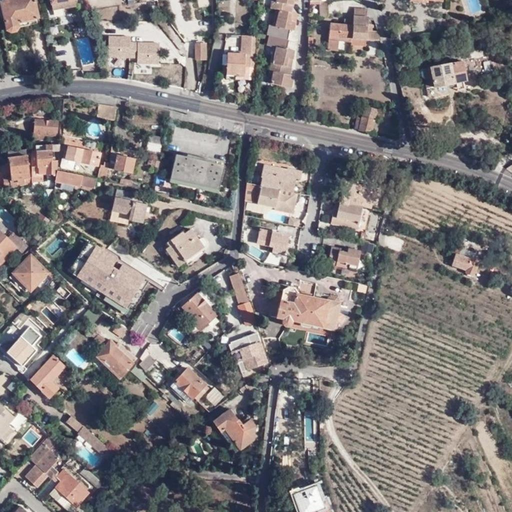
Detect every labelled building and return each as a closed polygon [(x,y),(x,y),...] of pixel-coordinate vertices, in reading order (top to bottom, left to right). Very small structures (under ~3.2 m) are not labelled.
[(34,0),(6,0),(3,1),(0,1),(0,2),(6,30),(40,22),(34,0)] [(275,9),(274,18),(277,19),(276,23),(273,22),(269,22),(266,36),(278,38),(276,48),(275,56),(272,56),(267,83),(292,87),(293,80),(290,79),(287,79),(288,74),(291,74),(292,68),(291,67),(293,59),(289,59),(291,49),(287,49),(289,40),(288,39),(290,29),(291,21),(295,21),(297,13),(291,12),(293,5),(290,4),(291,0),(293,1),(296,1),(296,0),(270,0),(269,7),(275,9)] [(328,6),(328,2),(327,2),(327,0),(309,0),(310,1),(320,1),(320,16),(328,17),(328,6)] [(72,7),(70,1),(51,4),(52,10),(72,7)] [(354,7),(353,16),(366,16),(366,8),(354,7)] [(75,34),(91,31),(87,15),(72,18),(75,34)] [(367,24),(368,16),(366,16),(353,16),(353,19),(352,25),(343,24),(330,23),(327,48),(336,49),(337,40),(337,37),(365,40),(379,42),(376,32),(367,31),(366,30),(371,30),(372,25),(367,24)] [(395,30),(397,42),(405,41),(403,29),(395,30)] [(243,66),(253,67),(255,37),(240,36),(239,50),(239,54),(233,53),(226,53),(224,73),(233,74),(234,72),(243,72),(243,66)] [(137,63),(159,64),(159,44),(130,43),(130,37),(108,37),(108,57),(137,58),(137,63)] [(365,46),(365,40),(337,37),(337,40),(350,42),(350,45),(365,46)] [(205,60),(204,44),(195,44),(195,60),(205,60)] [(461,62),(429,68),(431,77),(425,78),(427,89),(465,81),(461,62)] [(95,117),(114,119),(116,106),(97,103),(95,117)] [(359,130),(372,133),(377,110),(365,107),(362,118),(359,130)] [(359,130),(362,118),(357,116),(354,129),(359,130)] [(57,134),(58,121),(35,119),(33,142),(50,139),(50,134),(57,134)] [(83,138),(84,131),(62,127),(61,134),(83,138)] [(150,134),(146,152),(160,155),(164,137),(150,134)] [(32,149),(31,183),(42,180),(41,173),(45,173),(46,178),(55,177),(55,176),(56,169),(57,158),(51,158),(51,149),(59,149),(60,143),(35,144),(35,149),(32,149)] [(67,144),(64,157),(61,156),(60,164),(61,166),(70,168),(73,167),(74,160),(98,165),(101,151),(67,144)] [(6,150),(10,179),(29,177),(25,148),(6,150)] [(107,168),(113,169),(116,155),(116,154),(110,153),(107,168)] [(176,153),(170,177),(218,190),(224,165),(176,153)] [(113,169),(130,172),(133,158),(116,154),(116,155),(113,169)] [(159,169),(161,160),(153,159),(152,168),(159,169)] [(263,178),(261,186),(294,193),(296,185),(296,184),(292,183),(293,178),(297,179),(301,180),(303,172),(288,169),(288,170),(264,165),(262,177),(263,178)] [(56,169),(56,171),(81,175),(96,178),(96,177),(56,169)] [(56,171),(55,176),(55,177),(55,180),(60,181),(59,187),(71,189),(72,184),(93,188),(96,178),(81,175),(56,171)] [(218,190),(170,177),(169,181),(217,194),(218,190)] [(363,207),(371,209),(373,201),(374,201),(376,188),(353,184),(353,182),(338,180),(337,187),(341,188),(346,189),(346,194),(341,193),(339,202),(363,207)] [(246,202),(275,208),(274,210),(294,214),(298,194),(294,193),(261,186),(249,183),(246,202)] [(130,215),(129,219),(144,222),(147,203),(132,200),(133,192),(117,188),(112,212),(130,215)] [(359,229),(363,207),(339,202),(336,201),(335,209),(338,210),(337,216),(333,215),(332,223),(359,229)] [(290,225),(300,227),(301,220),(291,218),(290,225)] [(41,238),(47,231),(36,224),(31,231),(41,238)] [(255,241),(267,244),(266,249),(282,253),(286,233),(258,227),(255,241)] [(182,231),(168,243),(170,246),(166,249),(179,266),(187,259),(185,257),(202,244),(191,228),(184,234),(182,231)] [(0,265),(17,248),(22,253),(27,247),(13,234),(7,239),(0,232),(0,265)] [(83,252),(88,255),(95,244),(90,240),(83,252)] [(142,291),(140,289),(145,282),(123,268),(118,275),(115,273),(112,271),(120,260),(95,244),(88,255),(83,262),(75,274),(84,281),(99,290),(101,292),(129,311),(131,308),(136,301),(142,291)] [(348,247),(348,249),(347,253),(340,251),(340,248),(332,246),(328,262),(357,269),(361,250),(348,247)] [(9,275),(29,295),(50,273),(31,253),(9,275)] [(480,260),(471,257),(470,259),(455,253),(451,265),(467,271),(466,274),(474,277),(480,260)] [(70,271),(75,274),(83,262),(79,258),(70,271)] [(237,297),(246,294),(244,288),(243,288),(237,274),(230,276),(237,297)] [(57,276),(53,279),(76,303),(80,299),(57,276)] [(98,293),(99,290),(84,281),(83,283),(98,293)] [(145,293),(150,285),(145,282),(140,289),(142,291),(145,293)] [(325,300),(312,297),(298,294),(294,293),(292,289),(285,287),(281,290),(280,293),(273,292),(269,315),(275,316),(276,318),(280,319),(280,322),(281,325),(284,327),(286,327),(289,326),(290,328),(308,331),(309,325),(333,330),(335,323),(341,325),(343,316),(337,315),(339,301),(337,297),(329,295),(326,298),(325,300)] [(201,290),(196,294),(209,309),(214,304),(201,290)] [(129,311),(101,292),(98,296),(128,316),(131,312),(129,311)] [(209,309),(196,294),(191,300),(183,307),(182,307),(193,319),(191,321),(200,330),(216,316),(209,309)] [(255,322),(246,294),(237,297),(239,305),(237,306),(240,316),(243,315),(244,320),(246,325),(255,322)] [(183,307),(191,300),(187,296),(179,302),(183,307)] [(94,322),(99,314),(88,308),(83,316),(94,322)] [(118,335),(125,326),(116,321),(110,329),(118,335)] [(332,337),(333,330),(309,325),(308,331),(310,332),(332,337)] [(237,359),(242,372),(269,362),(257,330),(241,335),(245,346),(239,348),(241,357),(237,359)] [(102,361),(115,346),(99,332),(96,337),(105,346),(96,356),(102,361)] [(9,355),(6,358),(19,369),(36,350),(20,337),(6,352),(9,355)] [(122,344),(119,341),(115,346),(102,361),(110,369),(123,355),(124,354),(117,349),(122,344)] [(127,350),(128,349),(122,344),(117,349),(124,354),(127,350)] [(136,358),(127,350),(124,354),(123,355),(132,364),(133,363),(136,358)] [(149,353),(142,360),(139,362),(145,369),(156,360),(149,353)] [(65,366),(53,355),(31,380),(41,389),(40,391),(49,398),(59,388),(52,381),(65,366)] [(118,380),(132,364),(123,355),(110,369),(114,372),(112,375),(118,380)] [(186,367),(169,384),(188,401),(204,383),(186,367)] [(253,386),(250,382),(248,384),(244,386),(240,389),(243,393),(253,386)] [(204,383),(192,396),(195,399),(207,386),(204,383)] [(204,396),(214,405),(223,395),(213,386),(204,396)] [(15,417),(0,403),(0,436),(10,427),(8,425),(15,417)] [(239,424),(229,409),(212,422),(220,433),(224,429),(236,446),(232,448),(236,454),(253,440),(256,428),(248,417),(239,424)] [(108,459),(114,453),(71,415),(67,421),(79,431),(78,433),(94,446),(95,443),(103,450),(101,453),(108,459)] [(58,471),(51,465),(58,457),(49,448),(56,441),(49,435),(29,458),(36,464),(25,476),(36,487),(47,475),(51,478),(58,471)] [(94,446),(101,453),(103,450),(95,443),(94,446)] [(57,477),(64,469),(62,467),(58,471),(51,478),(57,484),(60,480),(57,477)] [(89,492),(64,469),(57,477),(60,480),(55,486),(76,506),(89,492)] [(4,480),(7,482),(13,476),(15,474),(12,471),(4,480)] [(293,492),(299,511),(331,511),(332,511),(328,498),(324,499),(318,484),(321,484),(319,478),(315,479),(316,483),(293,492)] [(55,486),(48,493),(68,511),(70,511),(76,506),(55,486)]
